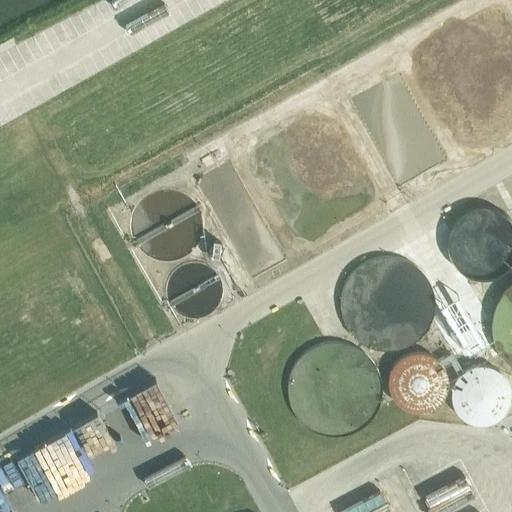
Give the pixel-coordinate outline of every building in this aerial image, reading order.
[(204,241),(205,234),(205,227),(204,220),(201,214),(197,208),(192,203),(186,200),(180,197),(173,196),(166,196),(159,198),(153,201),(147,206),(142,211),(139,217),(137,224),(136,231),(137,238),(139,244),(142,250),(147,256),(152,260),(159,263),(166,265),(173,265),(180,264),(186,262),(192,258),(197,253),(201,248),(204,241)] [(425,274),(413,265),(398,260),(382,260),(368,265),(355,275),(347,288),(343,304),(345,319),(351,333),(362,345),(376,352),(391,354),(407,351),(421,344),(431,332),(437,318),(438,302),(434,287),(425,274)] [(153,263),(146,266),(151,274),(157,271),(153,263)] [(219,294),(219,289),(219,284),(217,279),(215,275),(211,271),(207,268),(202,266),(197,265),(192,265),(187,266),(183,268),(178,271),(175,275),(173,279),(171,284),(170,289),(171,294),(173,299),(175,304),(179,307),(183,310),(187,312),(192,313),(198,313),(203,312),(207,310),(211,307),(215,303),(217,299),(219,294)] [(383,381),(377,367),(367,355),(353,348),(338,345),(322,347),(309,355),(298,366),(291,380),(290,395),(294,411),(302,424),(314,433),(329,439),(344,439),(359,434),(371,425),(380,412),(384,397),(383,381)] [(442,362),(434,357),(424,354),(414,355),(405,359),(398,366),(393,375),(391,385),(393,395),(398,403),(405,410),(414,414),(424,415),(434,412),(443,407),(449,399),(452,389),(452,379),(449,370),(442,362)] [(511,384),(507,377),(499,371),(489,368),(479,368),(470,371),(462,378),(457,386),(455,396),(456,406),(460,415),(467,422),(476,426),(486,428),(495,426),(504,421),(511,413),(511,410),(511,384)] [(160,380),(106,403),(119,434),(173,411),(160,380)]
